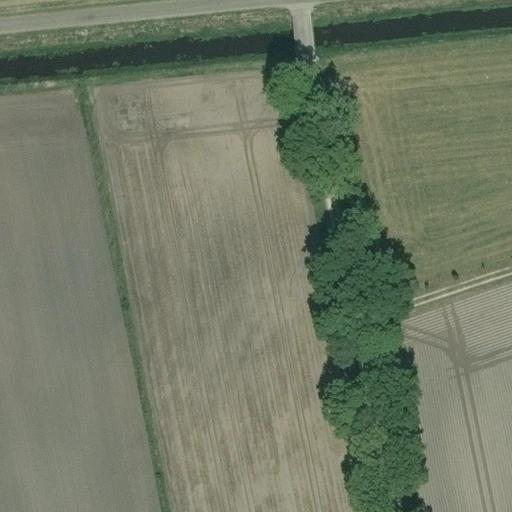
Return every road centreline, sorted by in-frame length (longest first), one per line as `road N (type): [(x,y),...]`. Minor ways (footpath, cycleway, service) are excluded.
road 1 (track): [(299,0),(312,104),(394,511)]
road 2 (unclassified): [(264,0),(0,23)]
road 3 (track): [(355,319),(511,272)]
